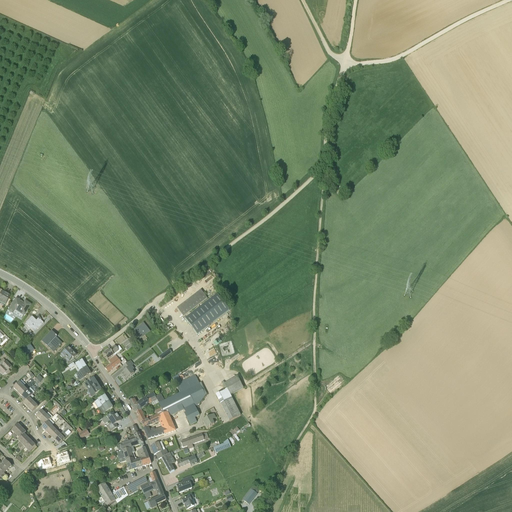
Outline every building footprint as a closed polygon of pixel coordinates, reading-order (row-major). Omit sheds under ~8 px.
[(0,304),(4,307),(6,303),(10,296),(1,292),(2,291),(0,289),(0,304)] [(183,317),(207,299),(201,290),(177,308),(183,317)] [(198,335),(229,311),(217,295),(185,319),(198,335)] [(24,316),(29,308),(31,305),(25,301),(23,304),(16,299),(8,311),(12,314),(15,310),(24,316)] [(36,321),(31,317),(25,324),(34,332),(37,329),(38,329),(43,324),(40,320),(39,321),(38,319),(36,321)] [(139,340),(150,332),(143,324),(133,332),(139,340)] [(57,337),(52,331),(42,341),(48,347),(51,345),(56,350),(62,344),(57,340),(55,338),(56,337),(57,337)] [(134,347),(137,345),(131,337),(128,340),(134,347)] [(27,355),(31,352),(34,350),(29,344),(23,349),(24,352),(27,355)] [(119,351),(115,346),(110,349),(103,354),(108,360),(114,355),(119,351)] [(73,359),(76,355),(76,354),(75,353),(74,353),(68,348),(61,355),(64,358),(66,356),(70,361),(72,358),(73,359)] [(161,361),(172,353),(170,349),(159,357),(161,361)] [(124,360),(120,356),(117,358),(115,356),(109,361),(111,365),(105,369),(108,373),(121,363),(120,362),(124,360)] [(1,361),(0,361),(0,364),(8,373),(10,372),(8,370),(11,368),(6,362),(3,359),(1,361)] [(80,371),(86,367),(84,365),(85,365),(82,361),(76,365),(80,371)] [(122,368),(124,372),(121,374),(125,380),(134,373),(132,371),(134,370),(131,367),(133,365),(130,362),(122,368)] [(7,375),(8,373),(0,364),(0,373),(2,376),(5,373),(7,375)] [(88,371),(86,367),(80,371),(76,374),(78,377),(77,377),(79,381),(87,376),(88,376),(91,374),(88,370),(88,371)] [(187,390),(199,384),(195,375),(176,385),(180,393),(187,390)] [(227,389),(230,396),(243,389),(237,377),(225,383),(224,384),(227,389)] [(89,386),(91,389),(97,385),(93,378),(87,382),(87,383),(84,384),(86,388),(89,386)] [(21,381),(14,388),(15,390),(18,392),(24,387),(25,385),(21,381)] [(97,385),(91,389),(93,392),(90,394),(92,397),(95,395),(101,391),(97,385)] [(28,391),(24,387),(18,392),(22,397),(28,391)] [(29,398),(32,395),(35,393),(30,388),(28,391),(22,397),(26,401),(29,398)] [(216,395),(221,403),(232,398),(230,396),(227,389),(216,395)] [(169,417),(194,405),(194,404),(187,390),(180,393),(163,402),(159,404),(161,409),(164,414),(167,413),(169,417)] [(26,401),(23,404),(28,408),(33,402),(31,400),(34,397),(32,395),(29,398),(26,401)] [(98,409),(99,409),(109,402),(105,396),(98,400),(94,403),(98,409)] [(140,409),(137,404),(135,399),(130,402),(136,413),(140,411),(139,410),(140,409)] [(138,403),(137,404),(140,409),(149,404),(148,401),(146,399),(138,403)] [(38,407),(33,402),(28,408),(32,412),(38,407)] [(113,408),(109,402),(99,409),(103,415),(113,408)] [(143,414),(138,417),(138,418),(144,429),(148,427),(150,426),(153,425),(160,421),(158,417),(162,415),(164,414),(161,409),(155,411),(157,415),(146,421),(143,414)] [(40,421),(46,415),(42,411),(36,416),(37,417),(40,421)] [(196,422),(194,418),(199,416),(197,411),(186,416),(190,425),(196,422)] [(109,415),(102,420),(105,425),(110,421),(112,424),(108,427),(111,432),(117,428),(115,425),(121,421),(121,420),(122,419),(121,418),(120,418),(119,418),(116,414),(114,416),(112,413),(109,415)] [(148,427),(144,429),(145,432),(147,436),(148,439),(175,431),(169,417),(167,413),(164,414),(162,415),(158,417),(160,421),(160,422),(162,426),(163,428),(155,431),(154,428),(149,430),(148,427)] [(48,422),(51,419),(46,415),(40,421),(45,425),(48,422)] [(207,428),(214,424),(212,420),(215,418),(214,415),(203,420),(207,428)] [(52,426),(48,422),(45,425),(42,428),(46,432),(52,426)] [(11,436),(13,437),(22,428),(18,425),(12,431),(14,433),(11,436)] [(56,431),(52,426),(46,432),(50,436),(56,431)] [(137,440),(139,445),(143,444),(139,433),(137,431),(138,431),(136,426),(131,428),(136,440),(137,440)] [(26,432),(22,428),(13,437),(14,439),(17,436),(19,438),(24,434),(26,432)] [(69,430),(67,428),(60,435),(55,440),(59,445),(67,437),(64,434),(69,430)] [(237,428),(236,428),(230,432),(233,436),(235,434),(239,431),(237,428)] [(89,434),(87,430),(80,434),(82,438),(89,434)] [(55,440),(60,435),(56,431),(50,436),(55,440)] [(28,438),(24,434),(19,438),(18,440),(20,442),(17,445),(19,447),(28,438)] [(237,434),(230,439),(234,444),(241,439),(237,434)] [(192,445),(204,440),(202,435),(184,441),(181,442),(183,448),(187,446),(188,450),(194,448),(192,445)] [(32,442),(28,438),(19,447),(20,448),(23,446),(26,448),(32,442)] [(131,448),(139,445),(137,440),(136,440),(129,442),(128,440),(124,441),(125,444),(121,445),(123,451),(130,449),(131,448)] [(215,453),(227,449),(226,445),(229,444),(227,441),(225,443),(225,444),(220,445),(213,448),(215,453)] [(36,446),(32,442),(26,448),(28,451),(25,453),(27,455),(36,446)] [(156,455),(159,460),(162,458),(164,457),(164,456),(168,454),(166,450),(165,450),(162,452),(161,449),(164,447),(162,442),(158,444),(158,443),(151,446),(154,455),(156,455)] [(130,449),(116,453),(118,460),(119,460),(121,463),(126,462),(133,459),(131,453),(132,453),(131,448),(130,449)] [(141,452),(138,453),(139,455),(141,460),(142,460),(149,457),(145,449),(140,451),(141,452)] [(56,456),(57,460),(56,460),(58,465),(71,461),(69,457),(69,458),(68,458),(67,455),(67,454),(67,453),(62,454),(63,455),(61,455),(61,454),(59,455),(56,456)] [(175,463),(172,457),(170,453),(168,454),(164,456),(164,457),(162,458),(170,474),(175,471),(171,465),(175,463)] [(189,458),(187,458),(190,464),(191,467),(198,464),(197,463),(199,462),(198,460),(197,457),(197,456),(195,457),(195,456),(189,459),(189,458)] [(140,460),(143,467),(151,464),(149,457),(142,460),(141,460),(140,460)] [(39,465),(38,465),(40,471),(52,467),(51,463),(50,463),(49,460),(49,459),(48,458),(44,459),(45,460),(43,461),(42,460),(41,460),(38,463),(39,465)] [(179,468),(190,464),(187,458),(181,461),(181,459),(177,461),(178,464),(177,464),(179,468)] [(136,469),(134,462),(133,459),(126,462),(128,468),(129,471),(136,469)] [(2,464),(8,470),(12,466),(6,460),(2,464)] [(134,462),(136,469),(143,467),(140,460),(134,462)] [(148,485),(140,488),(141,490),(142,490),(144,496),(150,493),(155,491),(154,490),(152,484),(158,481),(155,473),(150,475),(151,479),(149,480),(151,484),(148,485)] [(124,488),(128,497),(141,490),(140,488),(148,485),(146,477),(124,488)] [(183,484),(177,486),(177,488),(177,490),(179,492),(179,493),(192,488),(189,481),(192,480),(191,477),(182,481),(183,484)] [(152,484),(154,490),(155,491),(156,490),(159,497),(151,501),(149,502),(151,506),(152,509),(157,507),(156,505),(166,500),(164,495),(158,481),(152,484)] [(98,493),(107,487),(105,484),(96,489),(98,493)] [(115,501),(111,494),(107,487),(98,493),(106,506),(115,501)] [(128,497),(124,488),(111,494),(115,501),(117,505),(128,497)] [(257,494),(252,491),(249,495),(253,499),(257,494)] [(194,506),(191,500),(194,499),(192,495),(188,496),(189,498),(182,501),(184,505),(186,505),(188,509),(194,506)]
